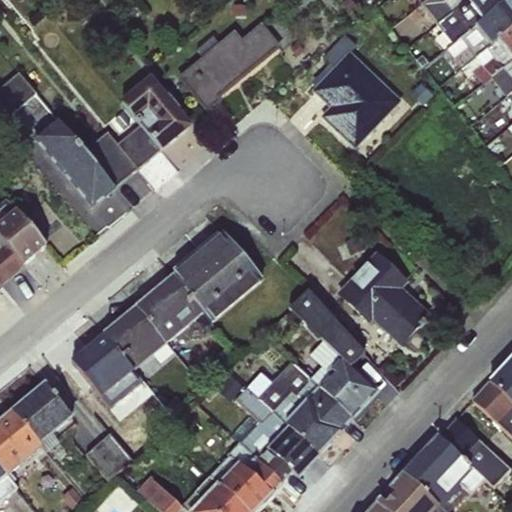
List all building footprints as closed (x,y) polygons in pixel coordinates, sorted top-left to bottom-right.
[(429,0),(419,8),(416,12),(431,32),(435,28),(470,0),(429,0)] [(470,0),(435,28),(450,46),(511,0),(470,0)] [(511,0),(450,46),(439,56),(454,76),(468,66),(511,32),(511,0)] [(234,31),(175,81),(207,115),(223,102),(221,99),(281,49),(261,24),(241,40),(234,31)] [(511,32),(468,66),(482,87),(490,80),(511,63),(511,32)] [(320,119),(355,153),(402,103),(349,53),(355,47),(343,36),(323,58),(333,68),(311,94),(327,109),(320,119)] [(511,63),(490,80),(506,99),(511,94),(511,63)] [(0,89),(0,117),(3,120),(38,91),(22,71),(0,89)] [(137,127),(159,150),(162,154),(192,128),(150,76),(118,104),(137,127)] [(113,189),(84,152),(56,119),(31,141),(90,213),(116,192),(113,189)] [(159,150),(137,127),(117,144),(136,169),(159,150)] [(136,169),(117,144),(107,133),(84,152),(113,189),(136,169)] [(0,222),(0,290),(51,244),(17,207),(0,222)] [(173,277),(201,317),(213,329),(263,283),(221,233),(171,274),(173,277)] [(376,253),(335,296),(369,327),(372,324),(407,356),(438,323),(403,290),(408,283),(376,253)] [(201,317),(173,277),(135,309),(166,346),(201,317)] [(166,346),(135,309),(101,336),(134,373),(166,346)] [(309,379),(353,422),(380,393),(332,348),(327,351),(320,343),(308,356),(320,368),(318,371),(307,359),(299,367),(309,379)] [(511,359),(472,402),(511,439),(511,359)] [(276,416),(318,459),(353,422),(309,379),(276,416)] [(11,411),(40,448),(74,419),(44,384),(11,411)] [(239,446),(284,485),(291,477),(297,482),(318,459),(276,416),(246,390),(234,403),(258,425),(239,446)] [(40,448),(11,411),(0,421),(0,469),(8,480),(43,450),(40,448)] [(402,474),(439,510),(474,470),(437,436),(402,474)] [(107,437),(90,457),(113,478),(131,459),(107,437)] [(209,479),(244,511),(259,511),(284,485),(239,446),(209,479)] [(8,480),(0,469),(0,504),(18,490),(8,480)] [(441,511),(439,510),(402,474),(368,511),(441,511)] [(244,511),(209,479),(183,507),(149,478),(136,494),(155,511),(244,511)]
